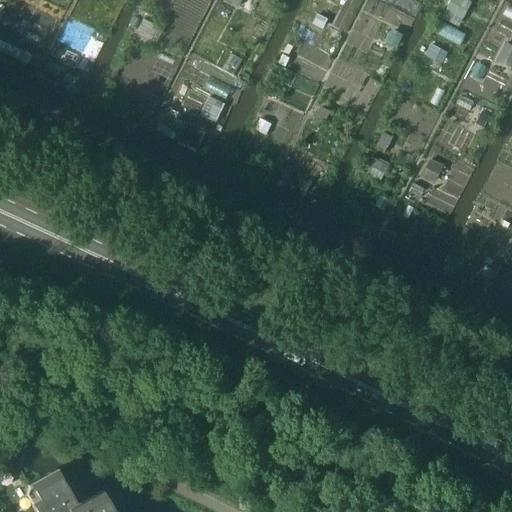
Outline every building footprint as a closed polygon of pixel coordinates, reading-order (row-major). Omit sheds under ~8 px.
[(452,0),(447,10),(464,18),(472,2),(468,0),(452,0)] [(323,28),(327,19),(318,15),(313,24),(323,28)] [(134,38),(149,45),(157,27),(142,19),(134,38)] [(443,24),(438,35),(460,46),(465,35),(443,24)] [(387,43),(397,48),(403,35),(393,30),(387,43)] [(8,45),(4,54),(26,64),(30,55),(8,45)] [(288,45),(283,52),(289,55),(293,48),(288,45)] [(444,60),(448,53),(435,46),(431,54),(444,60)] [(55,76),(59,67),(48,61),(44,70),(55,76)] [(136,111),(149,117),(155,102),(142,97),(136,111)] [(319,106),(315,114),(325,119),(329,112),(319,106)] [(179,114),(167,108),(159,124),(170,130),(179,114)] [(475,124),(484,129),(490,117),(482,113),(475,124)] [(267,135),(272,124),(260,119),(255,130),(267,135)] [(376,148),(385,153),(393,138),(384,133),(376,148)] [(251,167),(254,159),(244,154),(241,162),(251,167)] [(386,173),(390,165),(372,156),(368,164),(386,173)] [(421,177),(435,184),(444,166),(431,159),(421,177)] [(308,194),(312,185),(300,179),(296,188),(308,194)] [(110,511),(112,511),(101,491),(76,505),(56,469),(27,485),(28,487),(30,486),(39,500),(31,505),(34,511),(66,511),(68,511),(110,511)]
